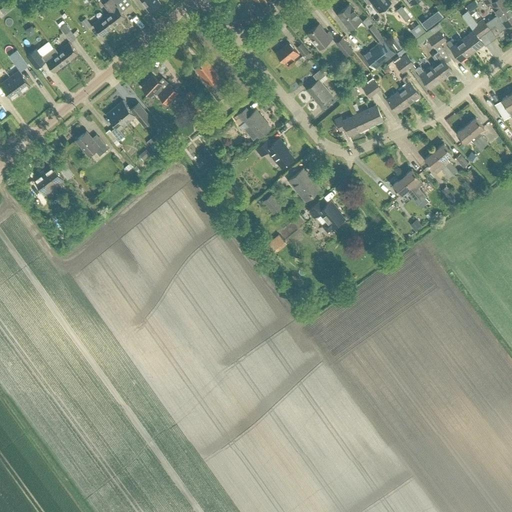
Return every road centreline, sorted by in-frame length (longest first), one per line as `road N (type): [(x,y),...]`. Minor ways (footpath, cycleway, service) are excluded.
road 1 (residential): [(511,52),(436,113),(346,151),(317,137),(243,47)]
road 2 (tertiary): [(0,162),(193,0)]
